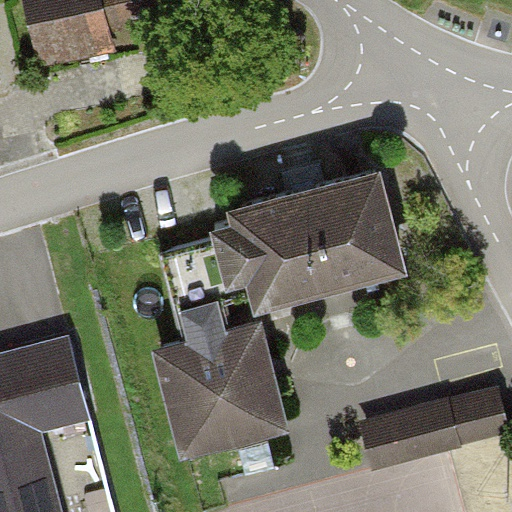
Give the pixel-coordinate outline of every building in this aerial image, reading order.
[(163,0),(32,0),(44,62),(171,39),(163,0)] [(415,269),(389,166),(233,206),(237,221),(218,226),(232,280),(251,275),(259,309),(415,269)] [(197,338),(161,347),(188,451),(297,423),(270,319),(233,328),(225,295),(188,304),(197,338)] [(97,416),(76,332),(0,350),(0,511),(74,511),(52,427),(97,416)] [(511,430),(511,400),(506,376),(370,407),(382,461),(511,430)]
